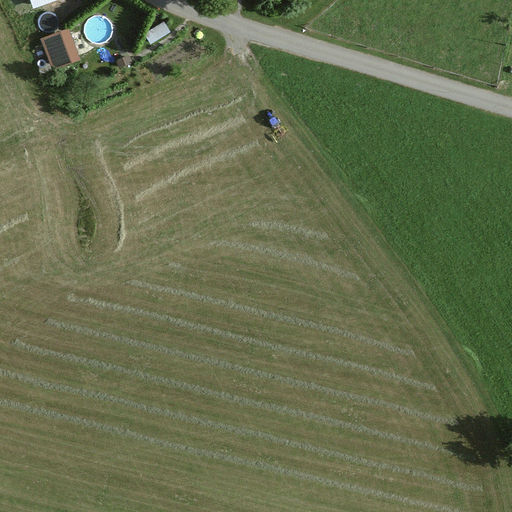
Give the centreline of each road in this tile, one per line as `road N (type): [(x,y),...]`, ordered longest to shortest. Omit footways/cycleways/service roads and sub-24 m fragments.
road 1 (track): [(241,25),(241,52),(256,82),(443,320),(511,464)]
road 2 (unclassified): [(176,0),(511,108)]
